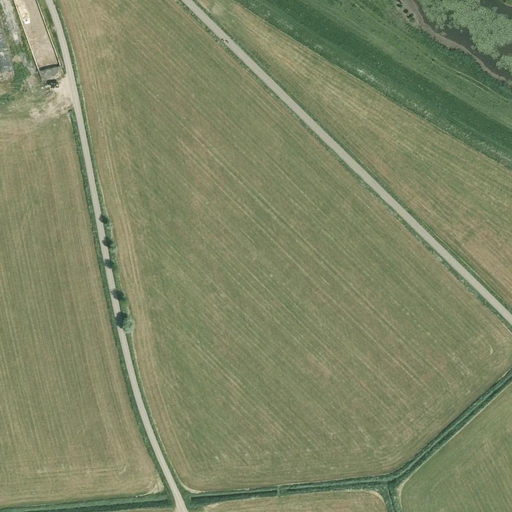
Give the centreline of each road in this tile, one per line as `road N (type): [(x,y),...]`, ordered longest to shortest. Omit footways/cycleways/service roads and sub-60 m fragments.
road 1 (unclassified): [(183,511),(139,408),(49,0)]
road 2 (unclassified): [(511,317),(185,0)]
